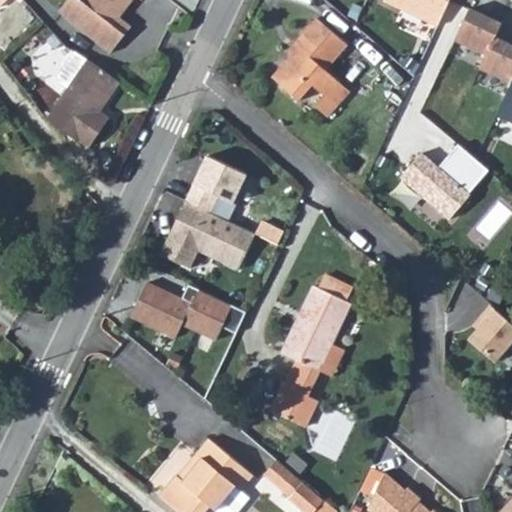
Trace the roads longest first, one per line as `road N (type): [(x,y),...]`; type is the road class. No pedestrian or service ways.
road 1 (residential): [(194,75),(410,252),(431,287),(440,410),(467,426)]
road 2 (residential): [(194,75),(0,479)]
road 3 (unknown): [(33,411),(151,511)]
